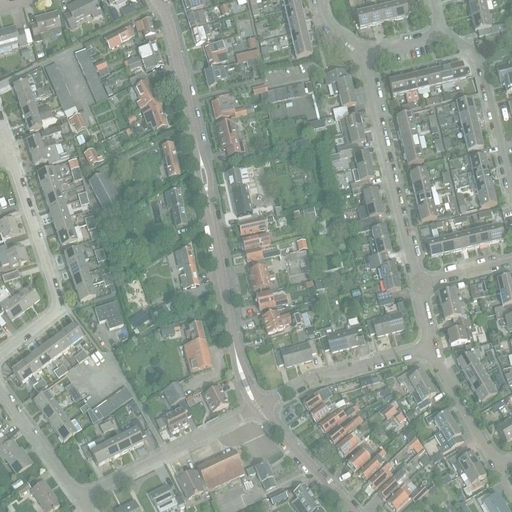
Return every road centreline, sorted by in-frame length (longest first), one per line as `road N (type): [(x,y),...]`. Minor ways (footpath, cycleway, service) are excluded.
road 1 (residential): [(257,407),(235,350),(187,100)]
road 2 (residential): [(0,355),(57,303),(9,154)]
road 3 (residential): [(417,283),(365,63)]
road 4 (residential): [(257,407),(80,499)]
road 5 (residential): [(257,407),(313,377),(430,350)]
road 6 (residential): [(511,192),(482,68),(441,32)]
road 7 (residential): [(187,100),(365,63)]
road 8 (residential): [(430,350),(488,456),(511,461)]
road 9 (residential): [(355,511),(257,407)]
road 10 (residential): [(80,499),(0,387)]
